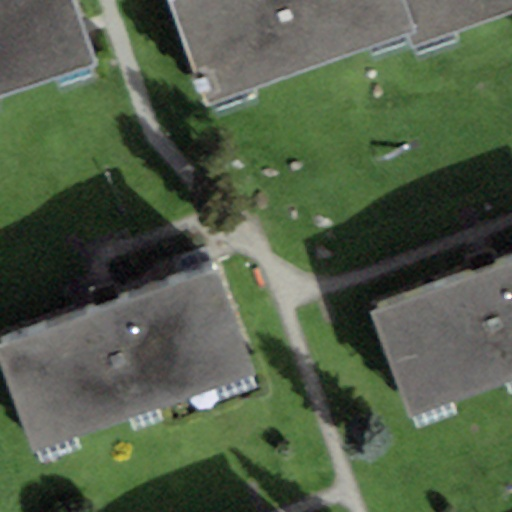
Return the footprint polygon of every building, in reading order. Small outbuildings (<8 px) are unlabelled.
[(54,0),(0,0),(0,87),(75,63),(54,0)] [(159,0),(195,100),(392,31),(380,0),(159,0)] [(511,0),(380,0),(392,31),(399,45),(511,6),(511,0)] [(511,253),(360,308),(400,419),(511,378),(511,253)] [(190,269),(0,335),(0,388),(23,453),(229,380),(190,269)]
